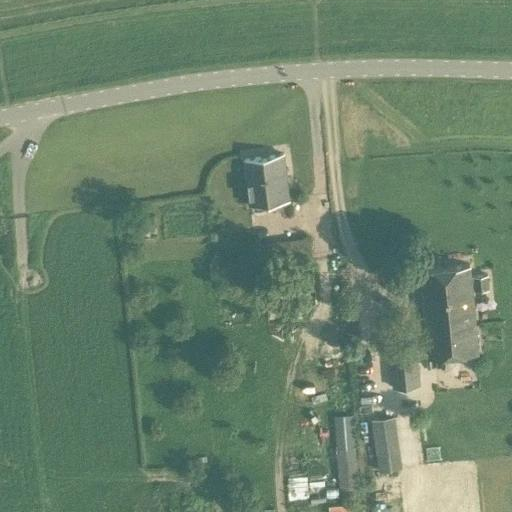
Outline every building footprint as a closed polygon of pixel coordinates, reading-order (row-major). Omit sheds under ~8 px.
[(284,155),(244,160),(249,204),(290,199),(284,155)] [(127,229),(154,227),(153,214),(126,216),(127,229)] [(256,269),(293,265),(293,264),(312,261),(310,236),(290,239),(290,238),(252,243),(256,269)] [(428,355),(478,350),(472,289),(489,288),(488,273),(471,274),(470,264),(420,269),(428,355)] [(394,387),(420,384),(415,343),(390,345),(394,387)] [(333,415),(338,475),(340,500),(361,497),(355,463),(353,415),(333,415)] [(402,467),(394,416),(372,419),(379,470),(402,467)] [(309,501),(310,483),(291,482),(291,500),(309,501)] [(331,503),(331,511),(356,509),(356,502),(331,503)]
